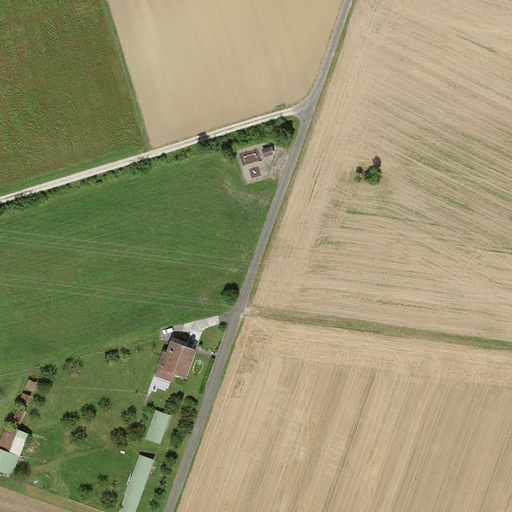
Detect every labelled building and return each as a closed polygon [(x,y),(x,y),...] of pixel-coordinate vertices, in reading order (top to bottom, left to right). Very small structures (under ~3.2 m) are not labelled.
[(272,149),(263,151),(264,158),(274,156),(272,149)] [(175,376),(186,380),(197,352),(171,342),(167,353),(163,352),(154,376),(172,383),(175,376)] [(29,380),(25,388),(33,392),(37,384),(29,380)] [(23,393),(20,402),(28,405),(31,397),(23,393)] [(18,409),(13,421),(21,425),(26,412),(18,409)] [(155,410),(145,439),(160,444),(170,416),(155,410)] [(28,435),(5,425),(0,438),(0,471),(12,476),(28,435)] [(139,455),(119,511),(135,511),(154,460),(139,455)]
